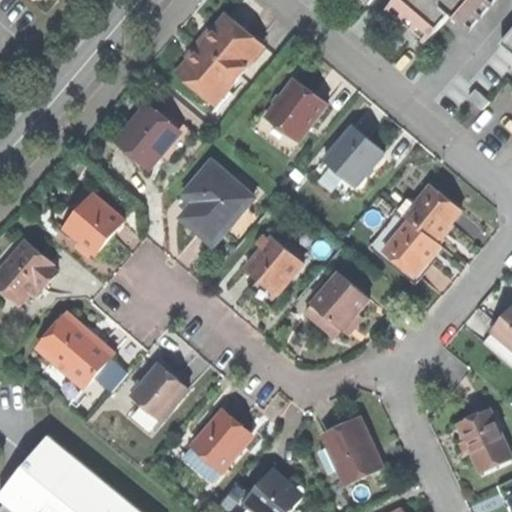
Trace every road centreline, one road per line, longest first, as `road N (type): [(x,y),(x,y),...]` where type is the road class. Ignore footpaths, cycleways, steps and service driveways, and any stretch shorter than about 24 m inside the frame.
road 1 (residential): [(511,189),(286,0)]
road 2 (residential): [(152,274),(281,378),(404,372)]
road 3 (tertiary): [(153,0),(0,163)]
road 4 (residential): [(404,372),(511,232)]
road 5 (residential): [(463,511),(404,372)]
